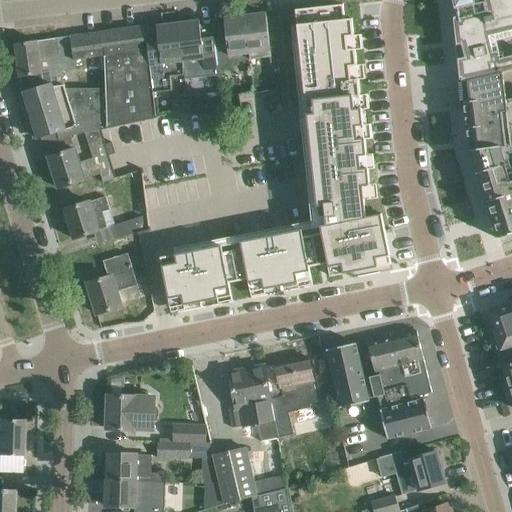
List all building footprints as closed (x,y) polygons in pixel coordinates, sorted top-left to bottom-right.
[(511,0),(454,0),(456,4),(457,9),(459,18),(456,18),(460,65),(462,80),(504,72),(511,69),(511,0)] [(343,5),(296,10),(296,11),(298,26),(299,42),(307,114),(317,207),(324,206),(324,204),(364,200),(363,186),(370,185),(370,184),(368,169),(368,168),(361,169),(360,156),(367,156),(367,155),(365,139),(365,138),(358,139),(356,127),(364,126),(364,125),(362,109),(362,108),(354,109),(353,97),(360,96),(360,95),(359,79),(359,78),(351,79),(350,67),(357,66),(357,65),(355,49),(348,49),(347,37),(354,36),(354,35),(352,19),(345,19),(343,5)] [(266,13),(244,16),(249,60),(270,58),(271,63),(285,62),(279,16),(278,16),(279,24),(267,25),(266,13)] [(226,30),(212,32),(216,59),(217,69),(231,68),(230,62),(249,60),(244,16),(224,18),(226,30)] [(199,21),(178,23),(183,68),(184,74),(185,79),(218,75),(217,69),(216,59),(212,32),(201,33),(200,25),(199,21)] [(147,39),(155,94),(172,92),(170,76),(184,74),(183,68),(178,23),(157,26),(158,30),(146,31),(147,39)] [(17,62),(14,62),(16,75),(19,74),(20,77),(21,76),(62,70),(60,62),(75,60),(92,57),(105,55),(105,67),(105,87),(106,127),(155,118),(151,77),(147,39),(146,31),(146,27),(145,25),(15,44),(17,62)] [(62,70),(21,76),(23,91),(37,138),(57,132),(59,138),(59,139),(71,136),(72,136),(85,132),(100,129),(106,127),(105,87),(65,89),(64,84),(62,71),(62,70)] [(464,83),(462,83),(462,85),(463,90),(463,100),(464,102),(463,102),(463,103),(464,103),(467,127),(466,127),(466,129),(467,129),(470,150),(469,150),(469,151),(470,151),(471,151),(479,150),(486,170),(478,172),(476,173),(477,174),(478,174),(484,195),(486,201),(485,201),(486,203),(487,202),(497,237),(497,238),(511,233),(511,95),(506,96),(505,92),(504,82),(504,74),(502,74),(502,73),(500,73),(483,77),(483,78),(481,79),(481,77),(464,81),(464,83)] [(221,107),(221,95),(182,93),(181,106),(221,107)] [(67,151),(48,157),(58,188),(77,182),(84,180),(84,177),(100,172),(103,181),(115,178),(107,153),(114,151),(111,142),(105,144),(105,142),(100,129),(85,132),(90,149),(93,157),(79,161),(75,148),(67,151)] [(106,196),(89,201),(64,209),(74,238),(114,226),(118,238),(150,229),(148,213),(115,224),(106,196)] [(176,254),(160,257),(170,304),(172,303),(171,298),(182,296),(184,305),(185,305),(217,299),(218,298),(217,289),(227,287),(228,292),(231,292),(229,283),(248,279),(250,288),(252,287),(251,282),(262,280),(264,289),(265,289),(297,283),(298,283),(297,273),(308,271),(309,276),(311,276),(309,267),(328,263),(331,276),(378,267),(377,258),(390,255),(382,214),(366,217),(364,200),(324,204),(324,206),(326,225),(321,226),(322,233),(303,237),(302,229),(241,242),(242,249),(223,252),(222,245),(176,254)] [(111,275),(87,283),(97,314),(121,306),(117,291),(124,289),(122,281),(135,277),(128,253),(103,261),(104,262),(107,261),(111,275)] [(510,304),(489,311),(495,329),(491,330),(498,350),(511,345),(511,299),(509,301),(510,304)] [(375,373),(379,372),(380,374),(385,394),(386,399),(387,403),(410,397),(410,398),(418,396),(432,392),(416,330),(368,342),(372,361),(375,373)] [(328,357),(324,358),(324,359),(327,374),(328,374),(332,373),(335,385),(330,386),(333,402),(334,402),(338,400),(340,407),(340,408),(369,401),(369,400),(369,398),(364,378),(356,344),(356,343),(326,350),(327,351),(328,357)] [(216,432),(276,420),(320,411),(308,352),(265,361),(266,365),(249,368),(248,364),(205,373),(216,432)] [(511,361),(503,364),(511,391),(511,361)] [(369,398),(377,396),(385,394),(380,374),(364,378),(369,398)] [(107,428),(135,429),(135,428),(153,429),(154,398),(136,397),(136,396),(108,395),(107,428)] [(387,403),(387,404),(388,408),(380,410),(387,439),(389,439),(389,438),(432,428),(425,399),(420,400),(419,400),(418,396),(410,398),(410,397),(387,403)] [(0,418),(0,454),(22,456),(24,420),(0,418)] [(174,425),(174,441),(206,442),(206,425),(174,425)] [(214,445),(211,444),(158,442),(157,457),(213,459),(214,445)] [(227,504),(287,486),(284,475),(256,482),(247,447),(214,456),(227,504)] [(401,451),(376,458),(377,459),(382,478),(397,474),(398,479),(402,495),(419,490),(426,488),(445,483),(437,451),(410,458),(410,459),(404,461),(401,452),(401,451)] [(150,462),(137,462),(137,454),(106,453),(105,480),(136,481),(165,482),(165,473),(150,473),(150,462)] [(0,511),(12,511),(14,490),(1,490),(1,478),(0,477),(0,511)] [(165,482),(136,481),(105,480),(104,505),(135,506),(135,494),(148,494),(149,488),(165,489),(165,482)] [(206,483),(205,511),(226,505),(220,483),(206,483)] [(291,511),(287,488),(252,497),(254,511),(291,511)] [(367,503),(369,509),(363,511),(395,511),(391,496),(367,503)] [(424,503),(406,510),(406,511),(450,511),(447,503),(427,511),(424,503)]
